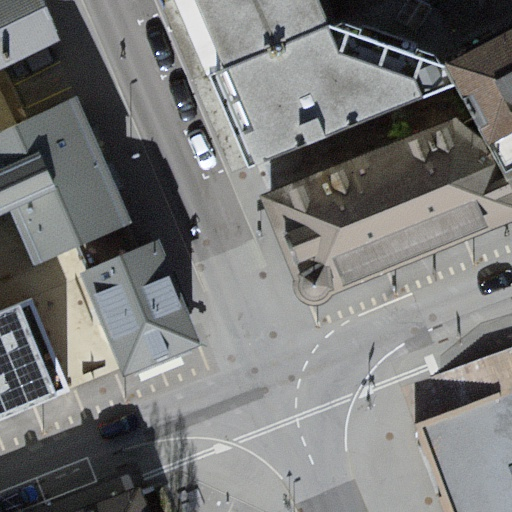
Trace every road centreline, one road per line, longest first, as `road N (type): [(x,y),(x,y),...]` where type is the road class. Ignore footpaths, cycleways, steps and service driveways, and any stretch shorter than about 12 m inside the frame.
road 1 (residential): [(111,0),(276,371)]
road 2 (residential): [(0,479),(276,371)]
road 3 (residential): [(276,371),(447,308)]
road 4 (residential): [(276,371),(333,511)]
